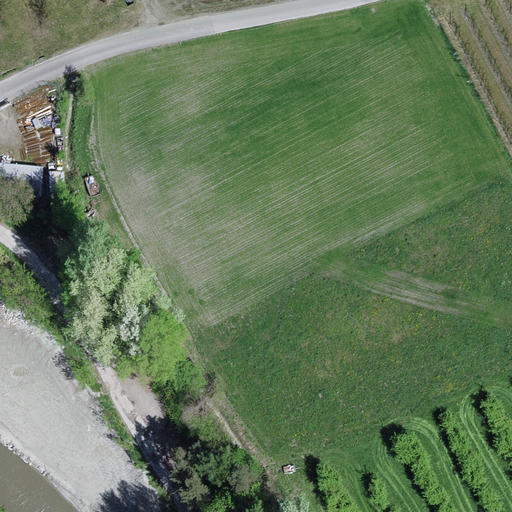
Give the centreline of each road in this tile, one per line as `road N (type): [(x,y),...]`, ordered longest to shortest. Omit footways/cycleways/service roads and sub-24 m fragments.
road 1 (track): [(0,234),(35,268),(201,511)]
road 2 (unclassified): [(317,0),(158,32),(0,90)]
